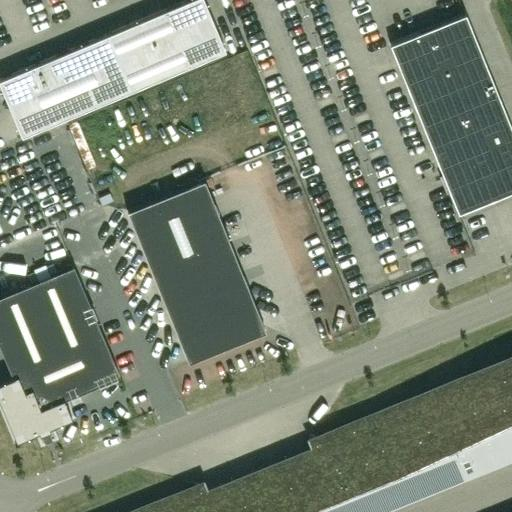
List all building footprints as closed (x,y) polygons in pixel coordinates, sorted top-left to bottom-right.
[(203,0),(187,0),(0,79),(0,86),(21,136),(225,50),(203,0)] [(511,190),(511,130),(465,14),(389,44),(457,213),(511,190)] [(243,118),(249,130),(267,121),(262,109),(243,118)] [(127,211),(188,362),(265,331),(204,180),(127,211)] [(64,399),(119,376),(73,266),(0,296),(0,348),(12,377),(0,381),(0,403),(16,441),(38,431),(39,434),(41,434),(40,432),(48,428),(48,430),(50,430),(49,427),(71,417),(64,399)] [(374,294),(355,300),(362,325),(382,319),(374,294)] [(511,363),(308,445),(310,449),(207,491),(205,487),(143,511),(361,511),(511,451),(511,363)]
